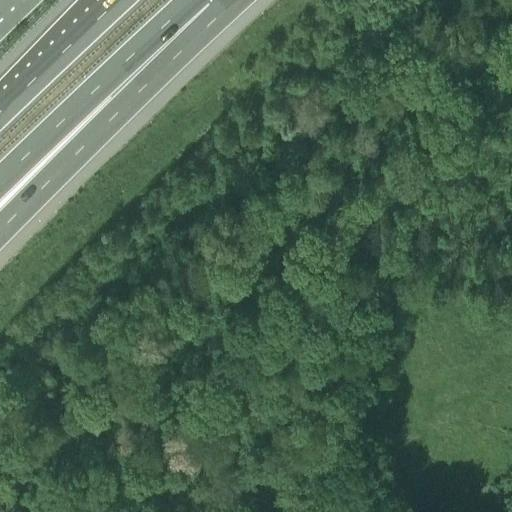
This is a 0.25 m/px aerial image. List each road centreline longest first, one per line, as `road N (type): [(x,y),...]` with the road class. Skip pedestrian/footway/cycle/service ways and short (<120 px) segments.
road 1 (trunk): [(0,230),(112,116),(209,0)]
road 2 (motorway): [(0,182),(209,0)]
road 3 (motorway): [(113,0),(0,109)]
